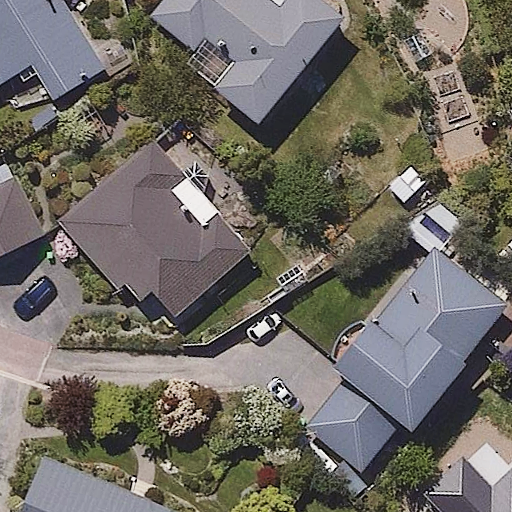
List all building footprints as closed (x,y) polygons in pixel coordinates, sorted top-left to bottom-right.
[(0,0),(0,90),(42,68),(58,98),(106,72),(66,0),(0,0)] [(169,0),(155,16),(193,49),(186,57),(267,126),(355,22),(329,0),(169,0)] [(155,133),(61,218),(166,335),(260,250),(155,133)] [(0,260),(56,231),(26,172),(0,185),(0,260)] [(511,307),(511,300),(431,242),(339,368),(350,376),(311,429),(371,473),(410,420),(423,429),(511,307)] [(194,511),(47,451),(29,496),(18,492),(9,511),(194,511)] [(511,511),(511,469),(493,486),(463,458),(426,496),(441,511),(511,511)]
